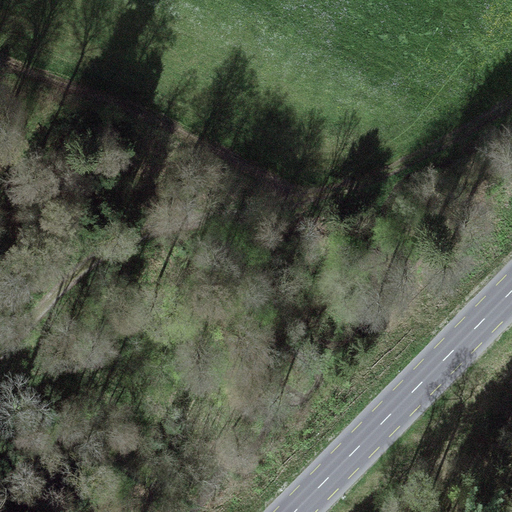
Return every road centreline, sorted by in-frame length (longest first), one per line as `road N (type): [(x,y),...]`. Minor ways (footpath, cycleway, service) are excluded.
road 1 (primary): [(511,292),(295,511)]
road 2 (track): [(0,356),(92,263),(178,214),(253,194)]
road 3 (track): [(0,69),(253,194)]
road 4 (track): [(253,194),(324,194),(511,124)]
